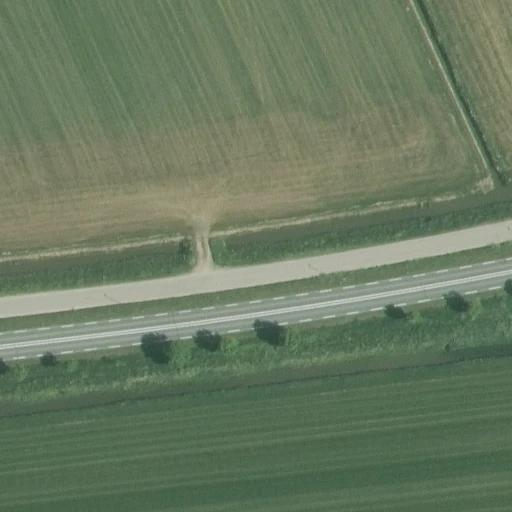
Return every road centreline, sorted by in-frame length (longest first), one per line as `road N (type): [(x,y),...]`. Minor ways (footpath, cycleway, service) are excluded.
road 1 (primary): [(0,352),(511,274)]
road 2 (unclassified): [(0,305),(511,231)]
